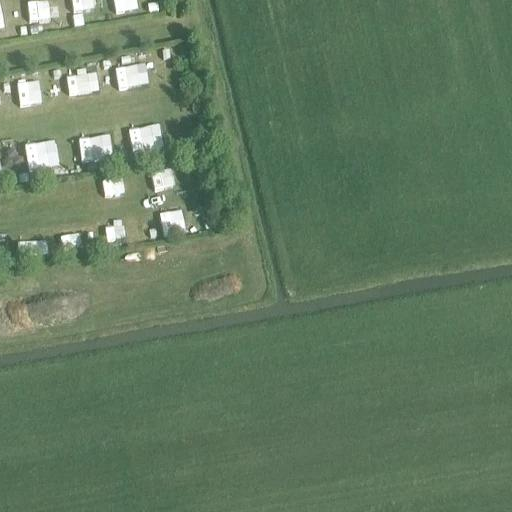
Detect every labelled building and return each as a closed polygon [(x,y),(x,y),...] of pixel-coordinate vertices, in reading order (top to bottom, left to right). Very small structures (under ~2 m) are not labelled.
[(113,0),(117,15),(136,10),(133,0),(113,0)] [(124,69),(124,88),(139,88),(139,69),(124,69)] [(86,73),(67,78),(71,92),(90,88),(86,73)] [(37,82),(18,86),(22,105),(41,101),(37,82)] [(131,140),(135,158),(156,154),(152,135),(131,140)] [(81,148),(83,165),(102,163),(100,146),(81,148)] [(152,175),(156,192),(176,187),(172,171),(152,175)]
